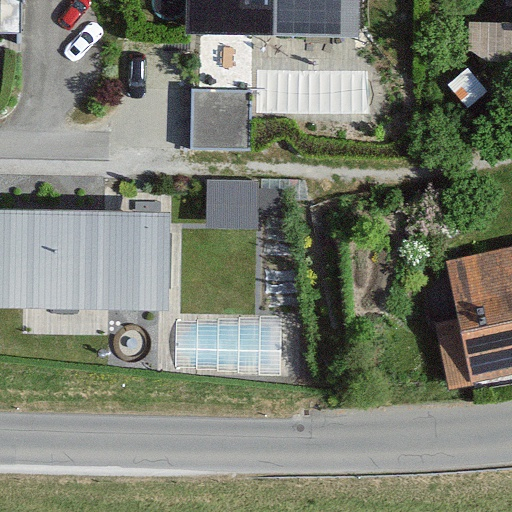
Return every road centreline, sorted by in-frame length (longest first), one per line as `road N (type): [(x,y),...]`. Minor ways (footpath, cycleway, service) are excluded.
road 1 (tertiary): [(511,434),(403,444),(0,437)]
road 2 (residential): [(154,164),(0,161)]
